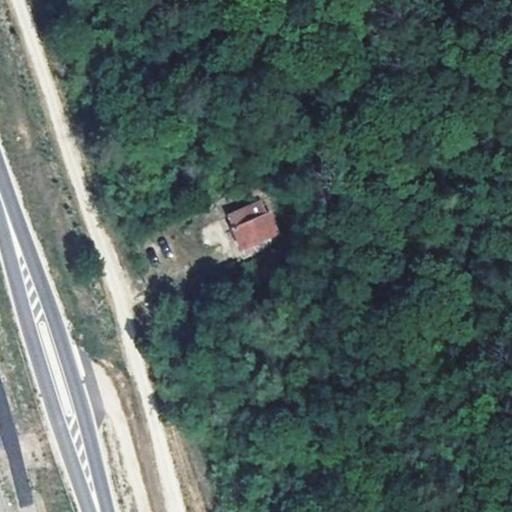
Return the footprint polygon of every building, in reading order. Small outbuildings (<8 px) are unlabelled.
[(224,122),(234,146),(250,139),(236,104),(215,113),(219,124),(224,122)] [(234,194),(268,179),(259,159),(226,174),(227,177),(234,194)] [(198,209),(234,194),(227,177),(192,193),(198,209)] [(271,186),(268,179),(234,194),(237,201),(271,186)] [(254,242),(275,232),(262,203),(228,217),(243,252),(255,247),(254,242)]
